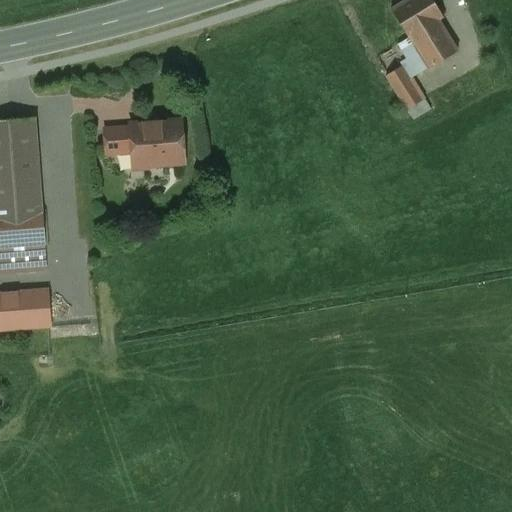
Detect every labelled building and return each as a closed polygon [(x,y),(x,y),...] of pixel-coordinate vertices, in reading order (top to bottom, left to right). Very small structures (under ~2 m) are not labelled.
[(436,0),(415,0),(395,12),(411,39),(413,38),(442,21),(447,18),(436,0)] [(442,21),(413,38),(432,69),(460,52),(442,21)] [(411,78),(404,65),(387,74),(412,117),(431,106),(414,76),(411,78)] [(34,120),(0,122),(0,211),(41,208),(34,120)] [(179,122),(131,126),(131,134),(132,152),(133,156),(144,165),(182,163),(179,122)] [(132,152),(131,134),(123,134),(123,129),(104,130),(106,154),(132,152)] [(41,208),(0,211),(0,266),(45,264),(41,208)] [(44,291),(0,295),(0,332),(48,328),(44,291)]
